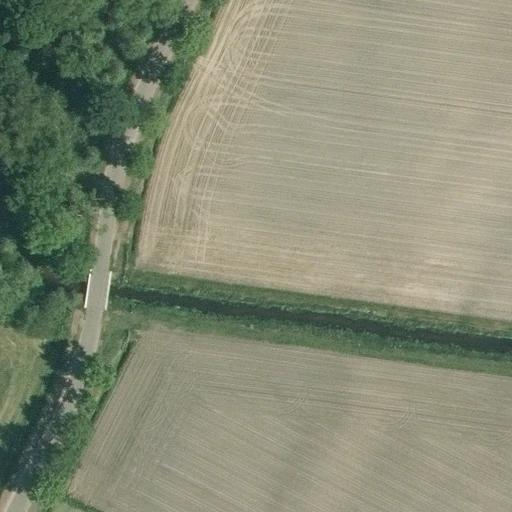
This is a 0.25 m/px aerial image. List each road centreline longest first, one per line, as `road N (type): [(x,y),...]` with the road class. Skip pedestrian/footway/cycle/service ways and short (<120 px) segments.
road 1 (unclassified): [(15,511),(80,377),(124,139),(189,0)]
road 2 (track): [(113,190),(39,172),(0,136)]
